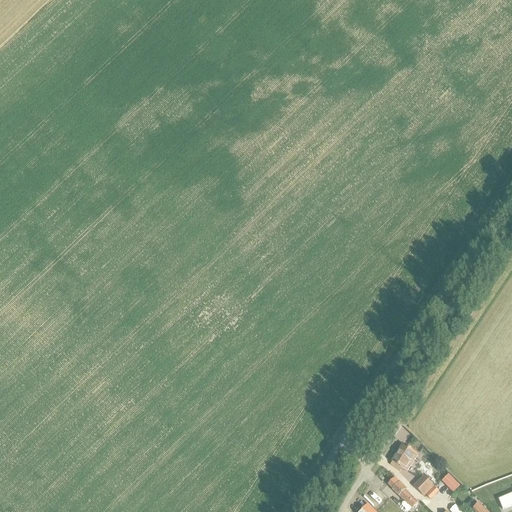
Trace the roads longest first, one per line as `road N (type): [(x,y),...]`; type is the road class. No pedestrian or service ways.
road 1 (unclassified): [(290,511),(511,181)]
road 2 (track): [(344,511),(511,262)]
